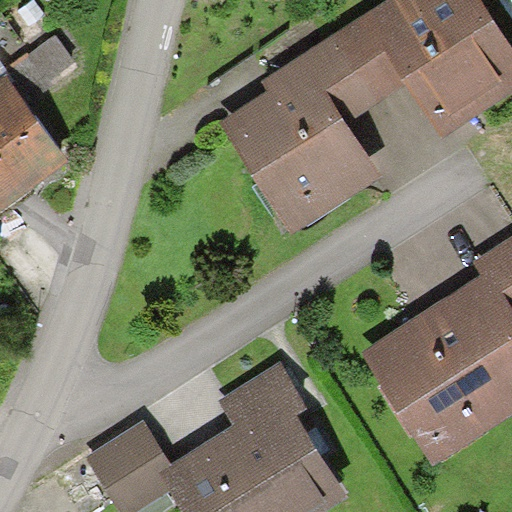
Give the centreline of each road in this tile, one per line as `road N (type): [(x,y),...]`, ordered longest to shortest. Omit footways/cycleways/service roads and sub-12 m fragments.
road 1 (residential): [(456,190),(21,441)]
road 2 (residential): [(21,441),(107,183),(149,0)]
